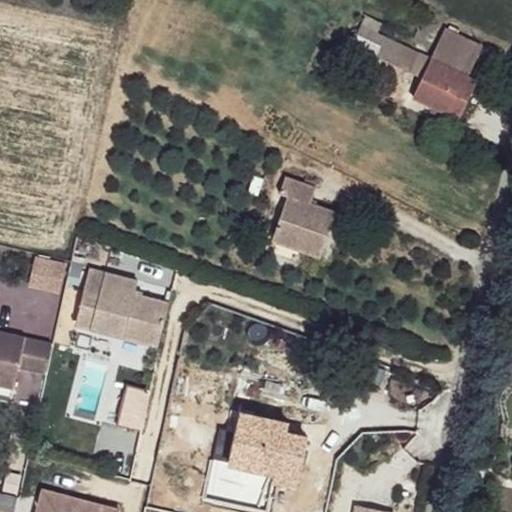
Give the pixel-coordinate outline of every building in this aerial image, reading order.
[(445,33),(432,60),(466,75),(479,49),(445,33)] [(477,81),(432,60),(414,96),(460,119),(477,81)] [(301,241),(297,249),(320,257),(335,212),(311,202),(317,188),(285,176),(267,228),(274,231),(301,241)] [(272,239),(297,249),(301,241),(274,231),(272,239)] [(58,291),(65,260),(32,252),(25,284),(58,291)] [(90,265),(85,288),(101,293),(106,269),(90,265)] [(101,293),(85,288),(78,321),(95,326),(98,314),(126,321),(124,332),(160,341),(170,300),(136,291),(139,277),(106,269),(101,293)] [(95,326),(124,332),(126,321),(98,314),(95,326)] [(0,380),(16,385),(21,364),(27,335),(0,328),(0,380)] [(54,340),(27,335),(21,364),(48,369),(54,340)] [(182,364),(176,392),(206,399),(212,371),(182,364)] [(128,380),(123,404),(147,410),(152,385),(128,380)] [(123,404),(119,421),(143,427),(147,410),(123,404)] [(294,424),(231,411),(227,430),(237,432),(230,462),(273,471),(272,479),(296,484),(306,437),(292,434),(294,424)] [(44,487),(37,511),(119,511),(121,507),(44,487)] [(0,511),(10,511),(15,496),(0,492),(0,511)]
